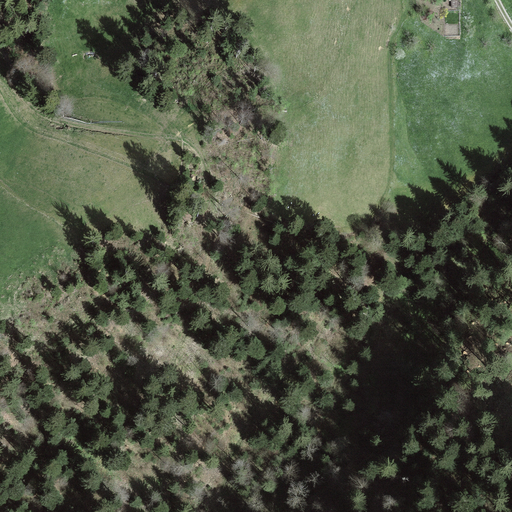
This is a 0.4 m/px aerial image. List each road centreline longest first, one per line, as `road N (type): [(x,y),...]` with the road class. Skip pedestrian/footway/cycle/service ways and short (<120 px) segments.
road 1 (track): [(0,94),(38,118),(172,137),(207,169),(213,250),(175,358),(171,395),(181,445),(160,488),(163,500),(181,502),(211,483),(315,332),(387,189),(388,63),(410,0)]
road 2 (track): [(290,511),(427,420),(511,411)]
